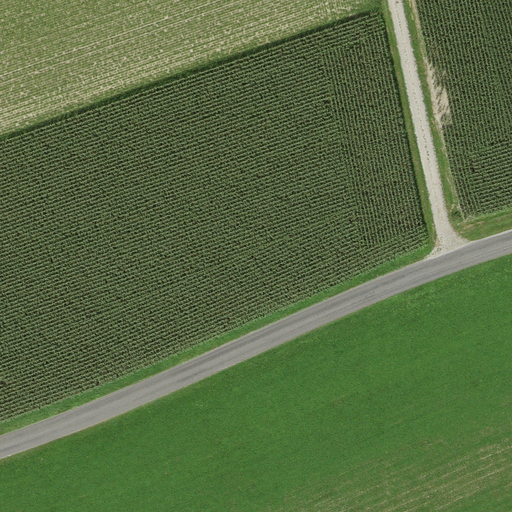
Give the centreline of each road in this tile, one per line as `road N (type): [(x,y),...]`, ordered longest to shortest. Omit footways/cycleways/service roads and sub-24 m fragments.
road 1 (unclassified): [(511,244),(0,450)]
road 2 (track): [(466,258),(446,225),(397,0)]
